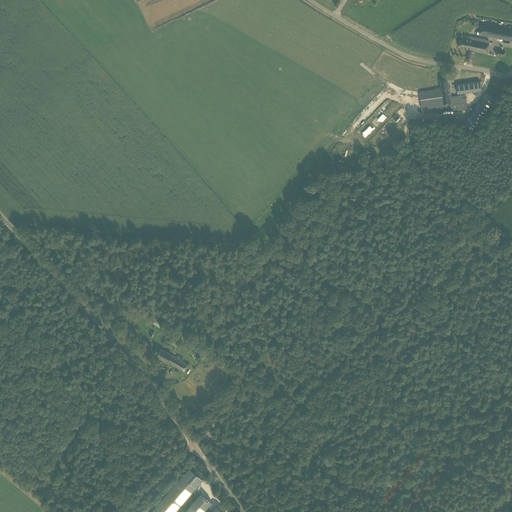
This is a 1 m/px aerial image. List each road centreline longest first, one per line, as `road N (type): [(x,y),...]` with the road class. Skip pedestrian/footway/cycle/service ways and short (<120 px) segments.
road 1 (tertiary): [(194,444),(144,375),(0,215)]
road 2 (unclassified): [(511,81),(412,58),(308,0)]
